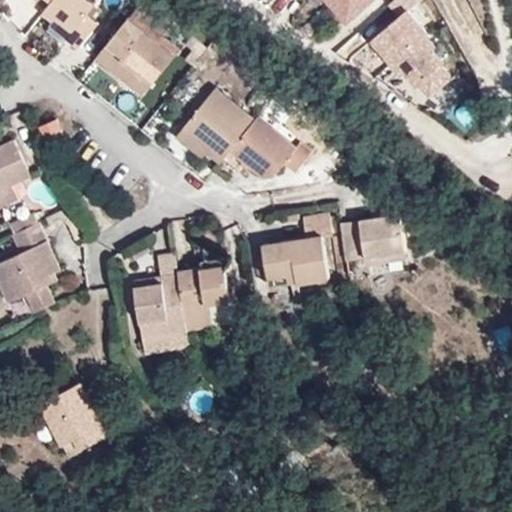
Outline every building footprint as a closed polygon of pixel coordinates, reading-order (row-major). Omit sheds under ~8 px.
[(50,0),(73,21),(68,26),(82,38),(101,16),(87,2),(88,0),(50,0)] [(175,13),(158,0),(138,0),(111,36),(124,47),(157,73),(177,44),(162,31),(175,13)] [(396,0),(326,0),(346,23),(372,0),(394,0),(395,1),(396,0)] [(441,42),(409,7),(370,39),(400,77),(406,72),(416,85),(422,79),(434,94),(448,82),(447,60),(435,48),(441,42)] [(149,82),(157,73),(124,47),(117,56),(149,82)] [(215,137),(227,148),(237,137),(261,105),(218,72),(179,123),(207,147),(215,137)] [(300,123),(268,96),(261,105),(237,137),(274,165),(290,146),(306,156),(323,132),(304,118),(300,123)] [(52,135),(68,127),(60,111),(43,118),(52,135)] [(18,132),(0,140),(0,184),(20,175),(37,167),(18,132)] [(0,184),(0,202),(26,190),(20,175),(0,184)] [(36,221),(51,214),(45,201),(31,207),(36,221)] [(22,227),(36,221),(31,207),(15,214),(22,227)] [(342,232),(348,259),(367,256),(406,248),(399,209),(359,218),(360,229),(342,232)] [(298,271),(299,283),(330,276),(322,235),(332,234),(328,212),(304,216),(308,237),(268,246),(274,276),(298,271)] [(70,261),(51,214),(36,221),(22,227),(31,245),(5,257),(19,291),(30,286),(40,306),(63,294),(54,277),(63,273),(59,265),(70,261)] [(359,218),(339,222),(342,232),(360,229),(359,218)] [(367,256),(368,266),(407,261),(406,248),(367,256)] [(174,254),(155,258),(158,273),(178,269),(174,254)] [(348,259),(352,282),(369,279),(368,266),(367,256),(348,259)] [(178,271),(192,333),(214,328),(209,299),(228,296),(221,260),(178,271)] [(161,287),(135,294),(147,351),(194,340),(192,333),(178,271),(178,269),(158,273),(159,281),(161,287)] [(276,287),(299,283),(298,271),(274,276),(276,287)] [(133,287),(135,294),(161,287),(159,281),(133,287)] [(209,299),(214,328),(242,321),(235,296),(228,296),(209,299)] [(49,393),(41,379),(26,388),(35,402),(49,393)] [(110,441),(82,387),(45,404),(72,458),(110,441)]
